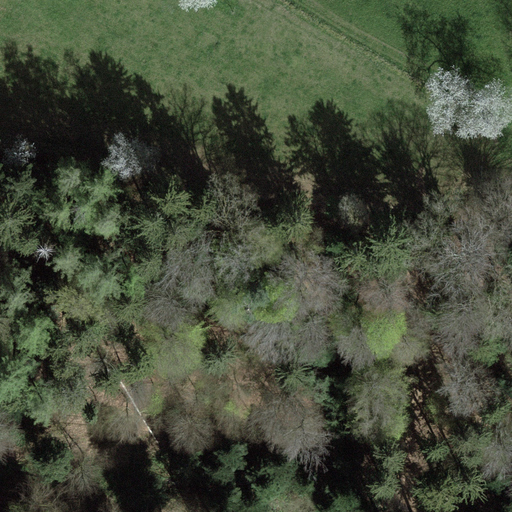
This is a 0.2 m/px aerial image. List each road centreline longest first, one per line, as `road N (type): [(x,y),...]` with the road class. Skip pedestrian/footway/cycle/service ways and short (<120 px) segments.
road 1 (track): [(385,500),(300,444),(0,412)]
road 2 (track): [(269,0),(442,98),(485,116),(511,112)]
road 3 (track): [(402,511),(385,500),(424,465),(511,453)]
